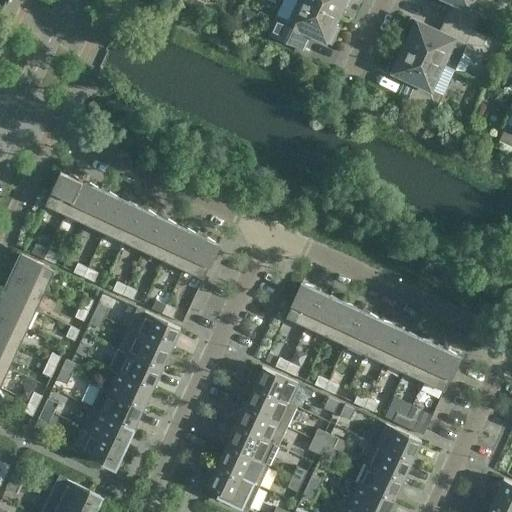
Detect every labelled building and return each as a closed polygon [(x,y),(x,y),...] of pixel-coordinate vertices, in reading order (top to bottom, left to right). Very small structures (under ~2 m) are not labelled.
[(333,26),(338,15),(306,0),(283,0),(268,32),(296,45),(296,44),(295,43),(299,34),(300,35),(303,30),(326,40),(326,39),(330,41),(336,28),(333,26)] [(306,0),(338,15),(343,3),(347,5),(349,0),(306,0)] [(468,7),(471,0),(449,0),(452,1),(450,6),(451,7),(447,16),(446,15),(446,16),(473,29),(480,13),(468,7)] [(487,37),(472,30),(473,29),(446,16),(445,17),(446,17),(442,26),(441,25),(439,30),(416,20),(415,21),(412,19),(405,33),(409,34),(404,45),(454,69),(465,71),(470,59),(462,52),(465,45),(483,46),(487,37)] [(493,25),(488,34),(501,40),(505,31),(493,25)] [(435,110),(454,69),(404,45),(399,57),(395,55),(389,69),(392,70),(392,71),(415,82),(413,87),(414,87),(410,96),(408,96),(408,97),(435,110)] [(511,110),(498,139),(511,145),(511,110)] [(65,213),(81,180),(78,179),(79,178),(70,172),(69,174),(60,170),(45,204),(65,213)] [(85,222),(100,189),(98,188),(98,187),(89,182),(88,183),(81,180),(65,213),(85,222)] [(104,232),(120,198),(118,197),(118,196),(109,191),(108,193),(100,189),(85,222),(104,232)] [(124,241),(139,207),(137,206),(138,205),(128,200),(128,202),(120,198),(104,232),(124,241)] [(143,250),(159,216),(157,215),(157,214),(148,209),(147,211),(139,207),(124,241),(143,250)] [(163,259),(179,225),(176,224),(177,224),(168,218),(167,220),(159,216),(143,250),(163,259)] [(182,268),(198,234),(196,233),(187,227),(186,229),(179,225),(163,259),(182,268)] [(206,238),(198,234),(182,268),(203,278),(219,244),(216,243),(216,242),(207,236),(206,238)] [(43,257),(47,248),(36,243),(32,252),(43,257)] [(59,254),(47,248),(43,257),(55,262),(59,254)] [(15,266),(12,274),(45,289),(55,269),(21,253),(20,256),(19,256),(13,265),(15,266)] [(84,276),(88,267),(78,263),(74,271),(84,276)] [(98,272),(88,267),(84,276),(94,281),(98,272)] [(36,309),(45,289),(12,274),(8,282),(6,281),(3,291),(4,291),(3,293),(36,309)] [(123,294),(127,286),(117,281),(113,289),(123,294)] [(322,292),(314,289),(315,287),(305,283),(304,284),(301,283),(286,316),(306,326),(322,292)] [(137,290),(127,286),(123,294),(133,299),(137,290)] [(326,335),(341,301),(339,300),(340,299),(330,294),(330,296),(322,292),(306,326),(326,335)] [(0,315),(27,328),(36,309),(3,293),(2,296),(1,295),(0,296),(0,315)] [(84,295),(80,305),(88,309),(93,299),(84,295)] [(162,312),(166,304),(156,299),(152,308),(162,312)] [(345,344),(360,313),(361,310),(353,307),(354,305),(344,301),(343,302),(341,301),(326,335),(345,344)] [(99,302),(94,312),(104,317),(109,307),(99,302)] [(176,308),(166,304),(162,312),(172,317),(176,308)] [(84,319),(88,309),(80,305),(75,315),(84,319)] [(137,308),(128,328),(171,348),(180,327),(137,307),(136,308),(137,308)] [(365,353),(380,319),(378,318),(379,318),(370,312),(368,314),(361,310),(360,313),(345,344),(365,353)] [(100,327),(104,317),(94,312),(89,322),(100,327)] [(0,339),(18,348),(27,328),(0,315),(0,339)] [(400,329),(393,325),(392,325),(393,323),(383,320),(383,321),(380,319),(365,353),(384,362),(400,329)] [(66,335),(75,339),(79,329),(71,325),(66,335)] [(162,367),(171,348),(128,328),(118,347),(162,367)] [(404,371),(420,338),(400,329),(384,362),(404,371)] [(439,347),(432,343),(420,338),(404,371),(424,380),(439,347)] [(0,363),(9,368),(18,348),(0,339),(0,363)] [(80,341),(76,351),(86,356),(91,346),(80,341)] [(152,387),(162,367),(118,347),(109,367),(108,368),(116,372),(117,370),(152,387)] [(460,356),(447,350),(439,347),(424,380),(444,390),(460,356)] [(56,366),(60,356),(52,352),(47,362),(56,366)] [(273,364),(284,369),(288,361),(277,355),(273,364)] [(76,363),(71,360),(66,358),(61,368),(71,373),(76,363)] [(300,366),(288,361),(284,369),(296,374),(300,366)] [(51,376),(56,366),(47,362),(42,372),(51,376)] [(0,386),(9,368),(0,363),(0,386)] [(262,366),(253,386),(288,403),(289,401),(298,382),(262,366)] [(67,383),(71,373),(61,368),(56,378),(67,383)] [(143,406),(152,387),(117,370),(116,372),(108,389),(108,390),(143,406)] [(325,388),(329,379),(319,375),(315,383),(325,388)] [(339,384),(329,379),(325,388),(335,393),(339,384)] [(134,426),(143,406),(108,390),(108,389),(100,385),(100,386),(91,406),(134,426)] [(297,405),(289,401),(288,403),(253,386),(244,406),(287,426),(296,406),(297,405)] [(37,407),(42,395),(34,391),(28,403),(37,407)] [(364,406),(368,398),(358,393),(354,401),(364,406)] [(334,412),(339,401),(329,396),(324,407),(334,412)] [(58,402),(47,397),(43,407),(53,412),(58,402)] [(378,402),(368,398),(364,406),(374,411),(378,402)] [(31,418),(37,407),(28,403),(23,414),(31,418)] [(355,409),(344,404),(340,414),(350,419),(355,409)] [(129,438),(134,426),(91,406),(82,426),(124,445),(127,437),(129,438)] [(287,426),(244,406),(234,425),(278,445),(287,426)] [(48,422),(53,412),(43,407),(38,418),(48,422)] [(403,424),(407,416),(397,411),(393,420),(403,424)] [(417,421),(407,416),(403,424),(413,429),(417,421)] [(385,423),(376,443),(412,460),(421,439),(385,423)] [(278,445),(234,425),(225,445),(268,465),(278,445)] [(114,465),(124,445),(82,426),(72,446),(114,465)] [(323,443),(328,432),(317,428),(313,438),(323,443)] [(338,437),(328,432),(323,443),(333,447),(338,437)] [(318,453),(323,443),(313,438),(308,448),(318,453)] [(328,458),(333,447),(323,443),(318,453),(328,458)] [(402,480),(412,460),(376,443),(367,463),(402,480)] [(268,465),(225,445),(216,464),(252,481),(251,482),(259,486),(260,485),(259,485),(268,465)] [(0,472),(5,475),(10,465),(1,461),(0,463),(0,472)] [(393,499),(402,480),(367,463),(358,483),(393,499)] [(241,505),(251,482),(252,481),(216,464),(207,485),(221,491),(219,495),(241,505)] [(302,480),(307,470),(296,465),(292,476),(302,480)] [(26,472),(15,467),(11,477),(21,482),(26,472)] [(323,478),(312,473),(308,483),(318,488),(323,478)] [(59,475),(49,495),(85,511),(92,511),(101,494),(59,475)] [(297,491),(302,480),(292,476),(287,486),(297,491)] [(16,493),(21,482),(11,477),(6,488),(16,493)] [(511,481),(503,478),(494,498),(511,506),(511,481)] [(313,498),(318,488),(308,483),(303,493),(313,498)] [(369,511),(387,511),(393,499),(358,483),(349,501),(348,502),(369,511)] [(85,511),(49,495),(41,511),(85,511)] [(369,511),(348,502),(349,501),(341,497),(341,498),(341,499),(334,511),(369,511)] [(511,511),(511,506),(494,498),(487,511),(511,511)]
